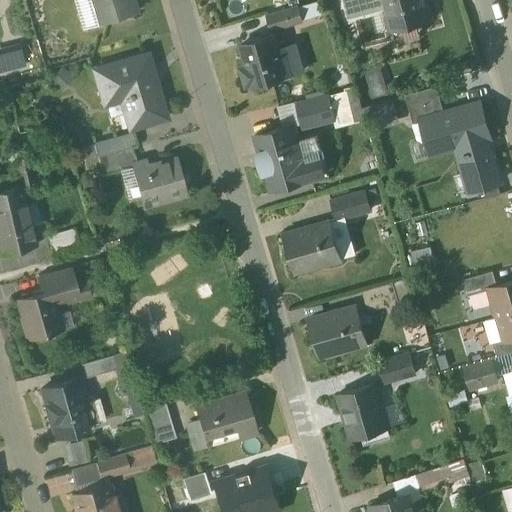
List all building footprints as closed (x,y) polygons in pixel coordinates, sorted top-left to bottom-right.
[(71,0),(76,26),(90,24),(85,0),(71,0)] [(126,0),(86,0),(92,23),(130,13),(126,0)] [(423,0),(382,0),(390,30),(431,19),(426,1),(424,1),(423,0)] [(298,7),(266,17),(271,30),(302,21),(298,7)] [(274,35),(240,45),(246,67),(241,69),(246,87),(287,75),(274,35)] [(144,56),(93,72),(103,104),(117,100),(125,130),(163,119),(144,56)] [(444,114),(436,86),(405,95),(413,123),(422,121),(444,114)] [(345,91),(328,95),(335,119),(333,120),(335,128),(354,123),(345,91)] [(328,95),(296,104),(303,128),(333,120),(335,119),(328,95)] [(444,114),(422,121),(433,158),(456,151),(468,190),(499,181),(487,138),(488,138),(478,104),(444,114)] [(293,125),(254,136),(270,190),(324,174),(318,154),(303,158),(293,125)] [(129,135),(91,145),(95,160),(133,150),(129,135)] [(12,186),(0,188),(0,255),(35,247),(22,194),(42,189),(32,149),(4,156),(12,186)] [(176,149),(125,163),(139,212),(190,197),(176,149)] [(365,191),(330,201),(336,220),(371,210),(365,191)] [(330,221),(283,235),(294,273),(341,259),(330,221)] [(48,249),(75,243),(71,228),(45,234),(48,249)] [(408,252),(414,271),(433,265),(427,246),(408,252)] [(35,290),(7,298),(20,343),(59,331),(51,305),(80,297),(70,266),(31,277),(35,290)] [(511,277),(479,288),(488,316),(511,308),(511,277)] [(393,282),(362,291),(367,308),(398,299),(393,282)] [(356,306),(307,320),(318,359),(367,345),(356,306)] [(511,308),(488,316),(497,344),(511,338),(511,308)] [(78,364),(82,377),(111,368),(107,355),(78,364)] [(462,390),(495,384),(489,355),(456,361),(462,390)] [(374,381),(327,394),(341,444),(396,428),(384,386),(414,377),(408,357),(370,368),(374,381)] [(78,373),(29,387),(46,445),(95,431),(78,373)] [(245,392),(195,406),(207,447),(256,432),(245,392)] [(165,403),(144,410),(154,444),(176,438),(165,403)] [(65,463),(82,459),(78,440),(61,444),(65,463)] [(266,465),(217,481),(226,511),(248,511),(278,503),(266,465)] [(448,466),(390,478),(393,493),(451,481),(448,466)] [(204,472),(182,478),(189,500),(210,494),(204,472)] [(122,511),(113,477),(63,491),(69,511),(122,511)] [(416,511),(410,491),(362,506),(363,511),(416,511)]
